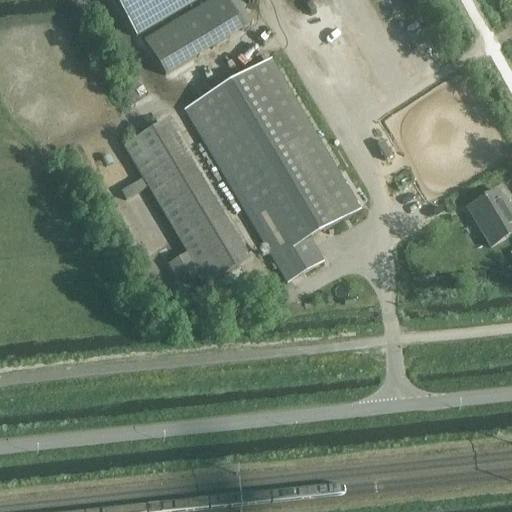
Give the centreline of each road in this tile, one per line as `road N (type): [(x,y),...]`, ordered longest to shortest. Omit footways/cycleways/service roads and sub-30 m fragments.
road 1 (unclassified): [(0,449),(511,394)]
road 2 (unknown): [(511,348),(0,402)]
road 3 (track): [(269,0),(382,197),(400,407)]
road 4 (track): [(98,0),(155,87),(175,93),(289,33)]
road 5 (track): [(175,93),(102,139),(93,158),(164,280)]
